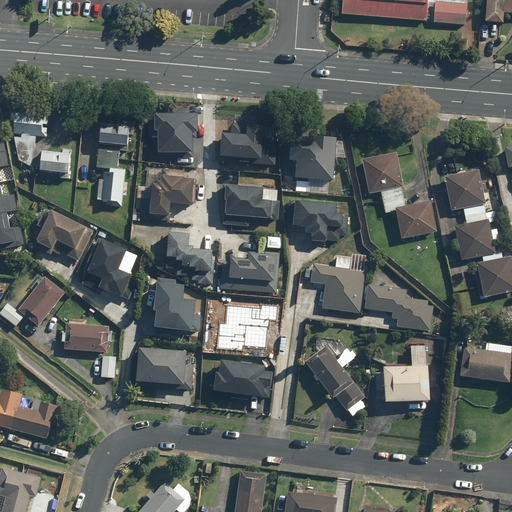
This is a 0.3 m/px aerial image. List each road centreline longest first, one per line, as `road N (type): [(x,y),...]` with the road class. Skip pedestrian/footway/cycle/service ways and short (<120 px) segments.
road 1 (residential): [(86,511),(110,450),(150,433),(482,474),(511,471)]
road 2 (secondary): [(0,50),(293,73)]
road 3 (secondary): [(293,73),(511,93)]
